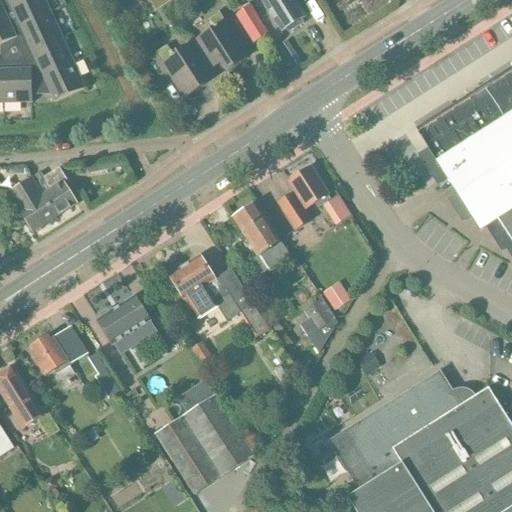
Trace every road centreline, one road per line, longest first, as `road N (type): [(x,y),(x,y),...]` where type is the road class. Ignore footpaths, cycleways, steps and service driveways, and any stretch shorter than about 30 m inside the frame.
road 1 (tertiary): [(0,306),(307,101)]
road 2 (unclassified): [(511,309),(398,246),(307,101)]
road 3 (tertiary): [(307,101),(468,0)]
